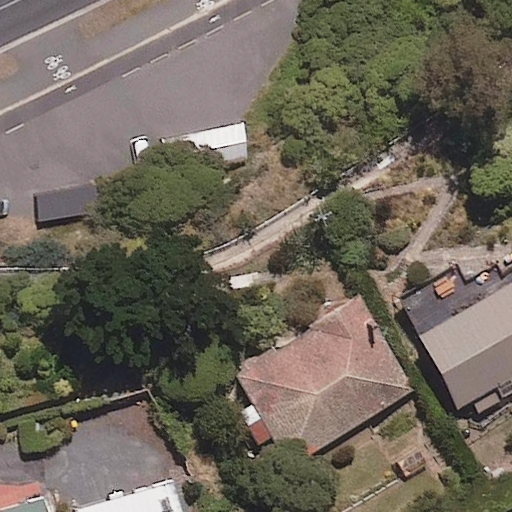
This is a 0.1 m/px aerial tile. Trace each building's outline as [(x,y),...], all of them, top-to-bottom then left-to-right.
[(250,160),(244,123),(160,136),(165,173),(250,160)] [(98,182),(38,187),(41,223),(101,218),(98,182)] [(495,256),(463,274),(452,255),(394,288),(458,399),(472,391),(481,406),(511,387),(511,265),(503,271),(495,256)] [(414,383),(352,281),(227,356),(289,459),(414,383)] [(181,511),(175,483),(75,505),(76,511),(181,511)] [(0,511),(49,511),(44,492),(0,502),(0,511)]
